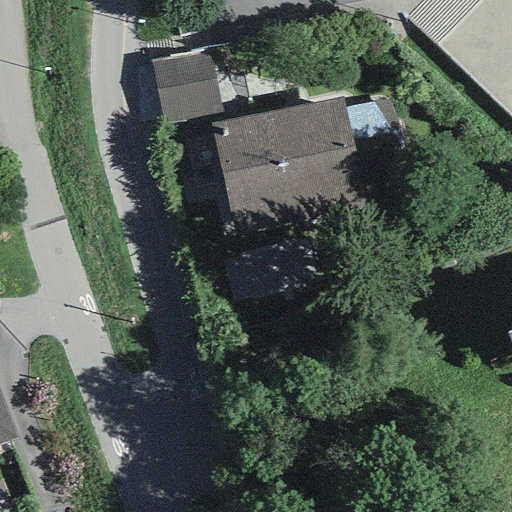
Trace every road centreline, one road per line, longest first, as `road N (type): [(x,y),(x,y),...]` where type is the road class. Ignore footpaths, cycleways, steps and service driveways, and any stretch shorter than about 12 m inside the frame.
road 1 (residential): [(112,0),(113,146),(147,362),(188,511)]
road 2 (residential): [(137,511),(118,480),(6,97),(0,34)]
